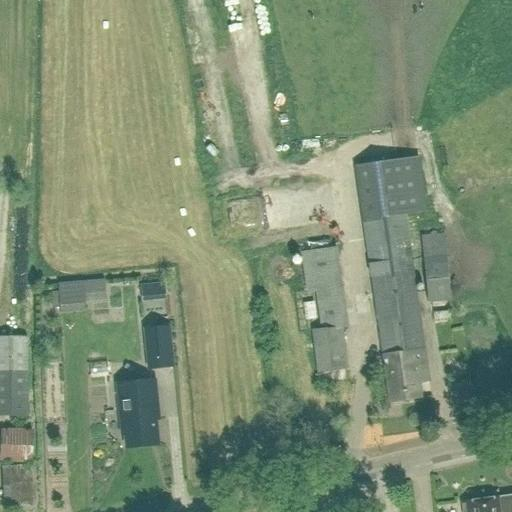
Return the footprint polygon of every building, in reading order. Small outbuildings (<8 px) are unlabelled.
[(257,103),(258,82),(245,82),(245,102),(257,103)] [(416,157),(353,166),(389,405),(422,400),(420,384),(428,383),(403,214),(425,211),(416,157)] [(326,190),(286,192),(287,223),(328,220),(326,190)] [(427,303),(448,301),(442,233),(421,235),(427,303)] [(93,269),(145,264),(142,238),(114,240),(117,264),(111,265),(110,252),(90,254),(89,243),(63,246),(64,257),(30,260),(32,274),(93,268),(93,269)] [(331,247),(328,240),(307,243),(309,251),(301,252),(306,292),(313,291),(319,330),(310,332),(317,374),(347,370),(342,328),(347,326),(334,247),(331,247)] [(105,292),(104,281),(104,278),(82,280),(57,282),(57,285),(59,305),(59,312),(85,310),(84,303),(105,301),(105,292)] [(140,279),(141,289),(165,288),(165,278),(140,279)] [(304,318),(314,317),(312,301),(303,303),(304,318)] [(449,322),(448,311),(433,312),(433,323),(449,322)] [(148,370),(171,368),(167,327),(144,329),(148,370)] [(95,331),(74,332),(75,353),(96,352),(95,331)] [(0,417),(25,417),(23,371),(25,371),(25,337),(0,337),(0,417)] [(85,379),(86,396),(101,395),(99,378),(85,379)] [(157,446),(153,411),(156,411),(153,381),(116,384),(121,420),(120,420),(122,437),(125,436),(126,450),(157,446)] [(0,461),(29,463),(30,431),(0,429),(0,441),(0,461)] [(4,507),(31,507),(30,467),(3,467),(4,507)] [(461,511),(511,511),(511,495),(461,502),(461,511)]
